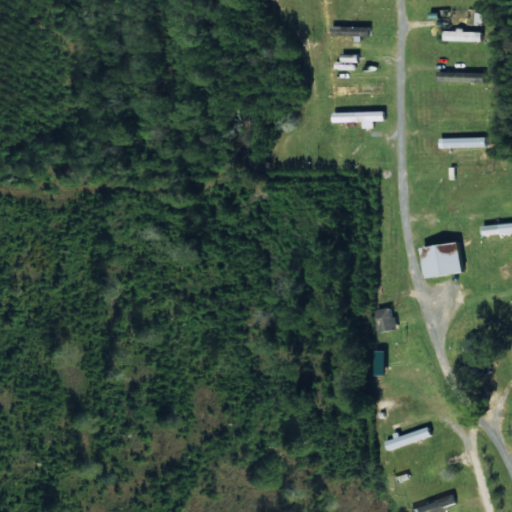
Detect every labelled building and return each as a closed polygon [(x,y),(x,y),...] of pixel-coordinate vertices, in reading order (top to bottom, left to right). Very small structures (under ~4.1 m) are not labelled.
[(374,36),(374,26),(335,25),(335,35),(374,36)] [(447,29),(447,41),(484,41),(484,30),(447,29)] [(361,62),(362,54),(344,53),(344,62),(361,62)] [(357,70),(358,64),(338,62),(337,68),(357,70)] [(442,81),(487,82),(487,72),(442,71),(442,81)] [(385,84),(337,86),(337,96),(386,94),(385,84)] [(366,121),(367,128),(378,128),(377,121),(389,120),(388,110),(335,112),(335,122),(366,121)] [(488,110),(441,110),(440,119),(487,120),(488,110)] [(489,136),(441,138),(442,148),(489,146),(489,136)] [(511,232),(511,223),(486,224),(486,233),(511,232)] [(426,247),(431,278),(470,272),(465,242),(426,247)] [(511,263),(500,270),(507,280),(511,276),(511,263)] [(384,332),(399,329),(395,307),(380,310),(384,332)] [(495,367),(484,335),(466,341),(476,373),(495,367)] [(417,401),(414,392),(381,400),(383,410),(417,401)] [(400,436),(401,436),(387,441),(390,450),(436,434),(432,425),(400,436)]
